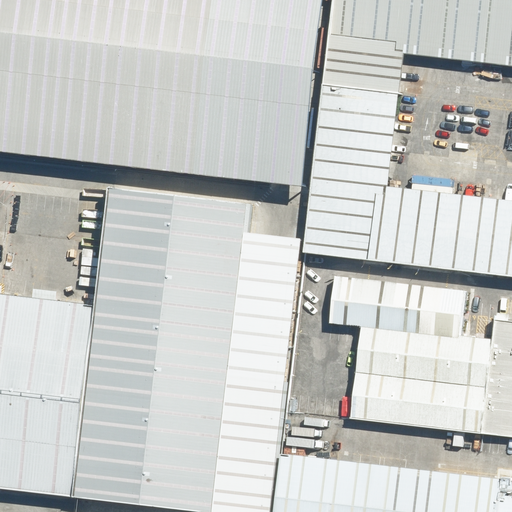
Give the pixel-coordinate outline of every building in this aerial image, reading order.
[(0,0),(0,150),(307,186),(328,0),(0,0)] [(511,0),(335,0),(307,252),(511,275),(511,200),(391,187),(406,55),(511,66),(511,0)] [(0,487),(216,511),(224,511),(268,511),(296,240),(249,234),(252,203),(112,187),(100,296),(89,295),(88,304),(0,293),(0,487)] [(467,290),(338,275),(332,323),(364,327),(353,418),(511,436),(511,321),(510,321),(511,314),(498,313),(495,340),(462,336),(467,290)] [(511,511),(511,476),(505,476),(505,478),(284,454),(277,511),(511,511)]
